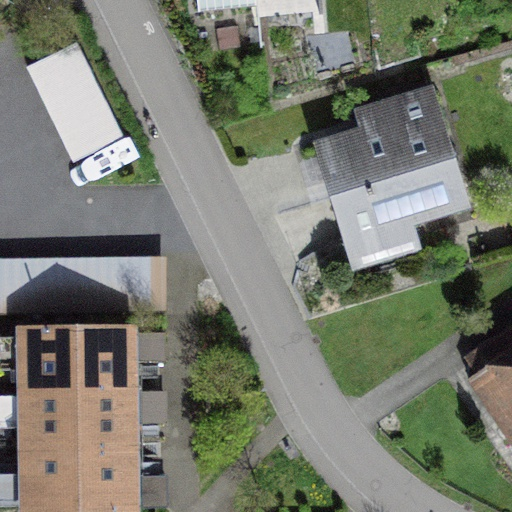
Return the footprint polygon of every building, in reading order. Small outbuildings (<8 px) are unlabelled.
[(192,0),(193,10),(258,5),(258,0),(192,0)] [(86,57),(36,80),(81,176),(131,152),(86,57)] [(430,88),(309,126),(351,261),(473,222),(430,88)] [(163,254),(0,255),(0,310),(163,310),(163,254)] [(511,325),(466,355),(511,427),(511,325)] [(29,334),(31,511),(129,510),(128,486),(128,421),(127,365),(127,334),(29,334)]
